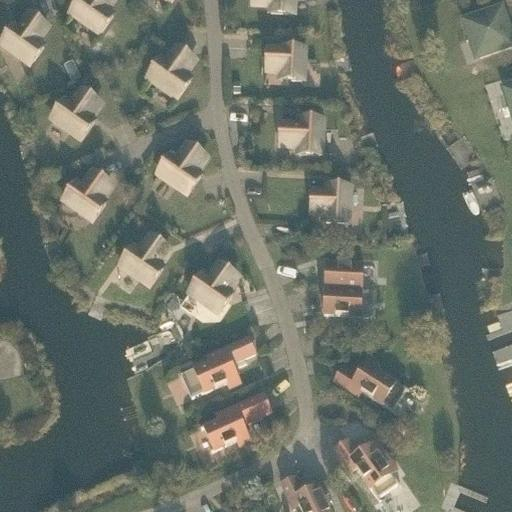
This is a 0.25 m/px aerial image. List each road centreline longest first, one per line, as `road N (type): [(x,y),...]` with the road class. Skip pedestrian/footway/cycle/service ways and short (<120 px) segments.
road 1 (residential): [(153,511),(279,459),(304,433),(308,396),(296,345),(233,179),(223,128)]
road 2 (residential): [(223,128),(212,0)]
